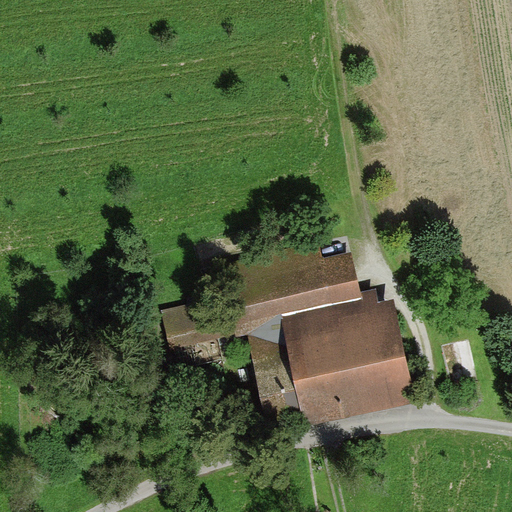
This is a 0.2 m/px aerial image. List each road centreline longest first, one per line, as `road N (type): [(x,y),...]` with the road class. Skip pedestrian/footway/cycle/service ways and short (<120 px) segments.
road 1 (track): [(436,413),(357,176),(335,0)]
road 2 (unclassified): [(511,427),(436,413),(234,450),(107,511)]
